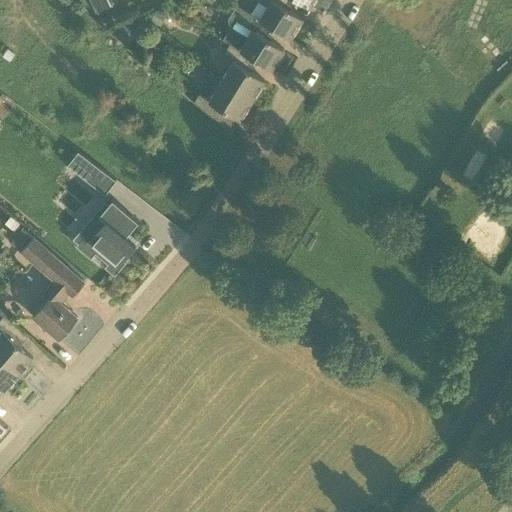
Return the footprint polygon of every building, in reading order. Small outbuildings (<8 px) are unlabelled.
[(65,0),(52,0),(34,24),(56,42),(80,11),(65,0)] [(285,7),(289,0),(257,0),(267,7),(259,19),(272,27),(291,39),(304,18),(285,7)] [(259,19),(249,13),(237,5),(229,18),(229,20),(229,21),(229,22),(229,23),(230,24),(231,25),(232,26),(224,40),(230,44),(253,58),(272,70),(285,49),(266,38),(272,27),(259,19)] [(150,21),(160,26),(166,12),(157,8),(150,21)] [(58,66),(71,80),(91,60),(101,70),(123,49),(111,36),(92,54),(81,43),(58,66)] [(247,69),(253,58),(230,44),(223,55),(234,61),(222,81),(253,100),(265,80),(247,69)] [(241,120),(253,100),(222,81),(209,100),(199,94),(194,102),(215,119),(222,109),(241,120)] [(68,165),(106,194),(117,180),(78,151),(68,165)] [(108,263),(118,271),(130,256),(128,255),(140,238),(130,231),(141,215),(114,195),(102,211),(109,216),(96,232),(91,227),(79,242),(94,255),(102,245),(115,254),(108,263)] [(85,282),(55,255),(34,236),(23,227),(11,242),(21,251),(21,252),(57,283),(49,292),(50,293),(33,313),(60,339),(78,318),(61,302),(69,292),(73,296),(85,282)] [(0,335),(0,356),(22,376),(31,366),(29,363),(34,358),(21,345),(27,339),(4,318),(0,322),(0,328),(3,332),(0,335)] [(12,388),(22,376),(0,356),(0,387),(4,391),(9,385),(12,388)]
